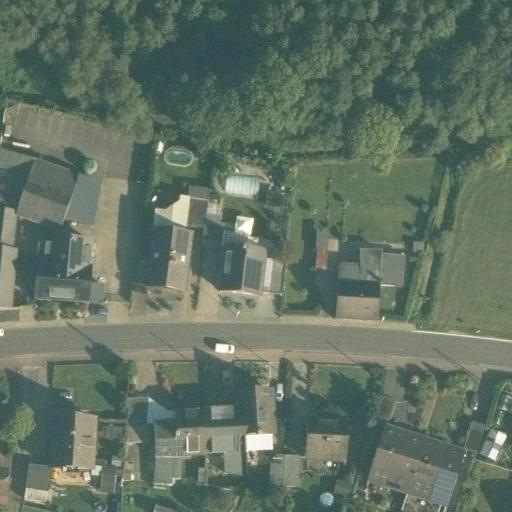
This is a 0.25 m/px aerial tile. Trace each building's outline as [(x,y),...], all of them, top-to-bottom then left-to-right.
[(0,212),(14,216),(34,164),(0,150),(0,212)] [(75,179),(34,164),(14,216),(56,232),(61,218),(72,187),(75,179)] [(72,187),(61,218),(89,224),(91,191),(72,187)] [(187,200),(206,201),(207,189),(187,188),(187,200)] [(182,230),(203,233),(203,227),(205,217),(206,205),(185,203),(182,230)] [(0,251),(8,253),(14,216),(0,212),(0,251)] [(217,219),(205,217),(203,227),(215,229),(217,219)] [(215,229),(203,227),(203,233),(201,249),(217,251),(220,229),(215,229)] [(144,289),(180,295),(188,240),(152,234),(144,289)] [(43,243),(40,269),(87,273),(89,247),(43,243)] [(411,255),(418,255),(419,246),(411,246),(411,255)] [(5,271),(8,253),(0,251),(0,298),(7,299),(11,272),(5,271)] [(218,294),(256,298),(261,255),(223,251),(218,294)] [(314,272),(323,272),(324,253),(315,253),(314,272)] [(357,268),(378,269),(378,255),(358,254),(357,268)] [(334,321),(376,323),(377,289),(400,290),(402,256),(378,255),(378,269),(357,268),(336,268),(334,320),(334,321)] [(84,306),(87,273),(40,269),(38,269),(34,302),(84,306)] [(268,299),(280,301),(284,271),(271,270),(268,299)] [(236,396),(236,411),(238,438),(245,437),(270,436),(272,436),(270,394),(236,396)] [(125,430),(145,431),(146,401),(126,400),(125,430)] [(373,426),(386,430),(393,407),(380,403),(373,426)] [(236,411),(203,412),(205,456),(223,455),(239,454),(238,438),(236,411)] [(154,459),(205,456),(203,412),(173,414),(174,429),(153,430),(154,459)] [(49,475),(89,476),(90,424),(50,423),(49,475)] [(305,460),(345,462),(346,426),(325,425),(325,426),(306,425),(305,460)] [(460,452),(475,457),(483,431),(469,426),(460,452)] [(486,430),(477,455),(495,461),(504,437),(486,430)] [(369,476),(408,489),(422,446),(382,433),(369,476)] [(271,452),(270,436),(245,437),(246,453),(271,452)] [(459,458),(422,446),(408,489),(405,497),(443,508),(459,458)] [(240,477),(239,454),(223,455),(224,475),(240,477)] [(269,487),(283,488),(284,458),(270,457),(269,487)] [(283,488),(298,489),(300,458),(284,458),(283,488)] [(25,491),(39,493),(43,469),(28,467),(25,491)] [(100,470),(100,493),(112,493),(112,470),(100,470)] [(366,484),(405,497),(408,489),(369,476),(366,484)]
